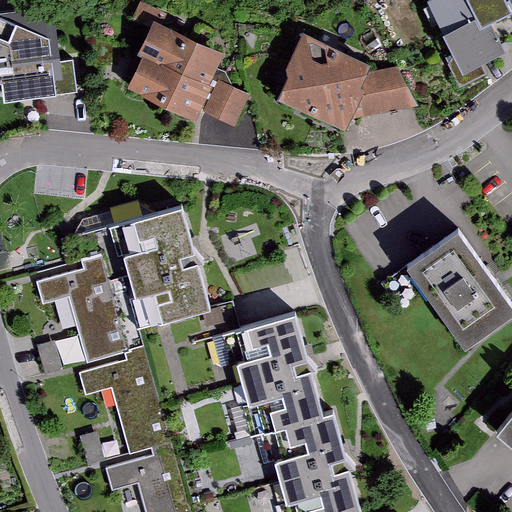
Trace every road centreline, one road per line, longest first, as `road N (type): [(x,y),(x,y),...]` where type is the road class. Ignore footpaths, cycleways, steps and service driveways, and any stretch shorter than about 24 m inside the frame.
road 1 (residential): [(449,511),(407,448),(346,324),(306,177)]
road 2 (residential): [(306,177),(38,143),(0,157)]
road 3 (residential): [(511,99),(410,163),(306,177)]
road 4 (residential): [(0,363),(53,511)]
